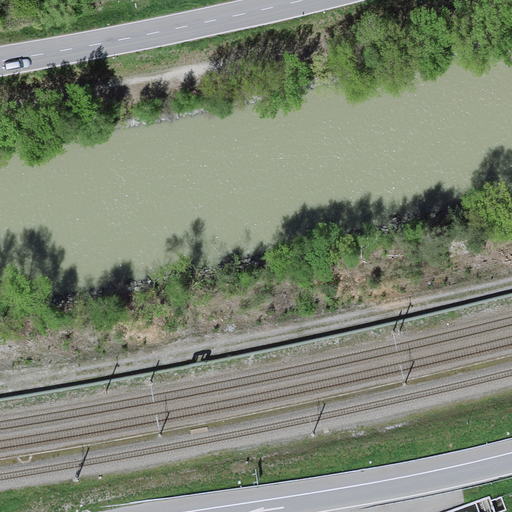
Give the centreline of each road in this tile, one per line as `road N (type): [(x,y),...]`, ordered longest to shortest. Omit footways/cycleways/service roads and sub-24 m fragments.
road 1 (track): [(0,387),(511,282)]
road 2 (tertiary): [(0,59),(298,0)]
road 3 (motorway): [(511,463),(252,511)]
